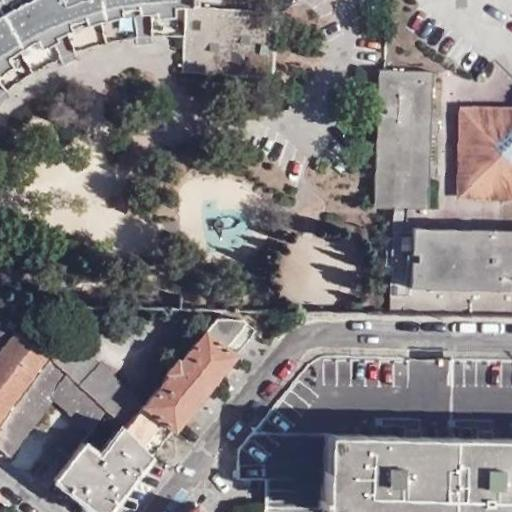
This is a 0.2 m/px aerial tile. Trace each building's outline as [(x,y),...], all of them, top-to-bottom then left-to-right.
[(0,0),(0,93),(10,85),(26,77),(58,61),(94,47),(120,40),(131,37),(186,36),(184,72),(275,79),(280,13),(188,5),(188,0),(0,0)] [(373,206),(392,207),(405,208),(428,208),(432,71),(379,69),(373,206)] [(497,110),(463,106),(461,181),(475,196),(511,196),(511,115),(507,112),(497,110)] [(511,106),(463,106),(497,110),(507,112),(511,115),(511,106)] [(392,207),(389,313),(396,313),(399,231),(405,231),(405,208),(392,207)] [(396,313),(511,315),(511,234),(405,231),(399,231),(396,313)] [(236,319),(237,317),(214,316),(175,362),(173,360),(163,372),(165,375),(142,403),(43,315),(14,333),(44,360),(47,362),(116,424),(152,455),(255,330),(236,319)] [(14,333),(0,321),(0,414),(44,360),(14,333)] [(94,451),(116,424),(47,362),(0,420),(0,449),(6,454),(52,397),(89,430),(81,441),(94,451)] [(51,478),(93,509),(107,508),(152,455),(116,424),(94,451),(81,441),(69,457),(51,478)] [(477,511),(481,439),(417,437),(344,433),(336,506),(477,511)] [(477,511),(510,511),(511,511),(511,439),(481,439),(477,511)] [(46,485),(51,478),(69,457),(55,445),(32,475),(46,485)] [(217,511),(238,511),(228,501),(217,511)]
